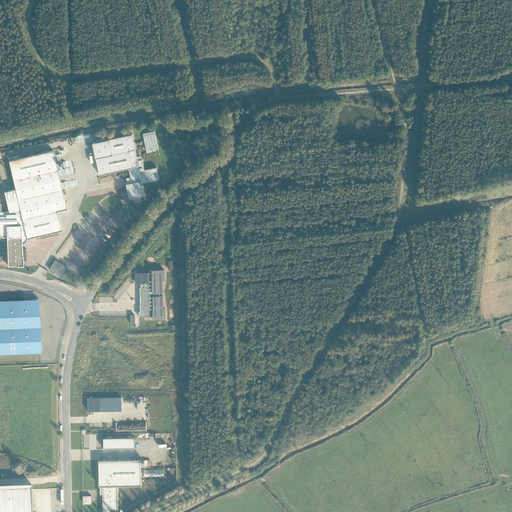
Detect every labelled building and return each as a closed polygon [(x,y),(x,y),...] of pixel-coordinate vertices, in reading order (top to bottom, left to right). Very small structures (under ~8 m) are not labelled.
[(145,143),(151,142),(151,145),(157,144),(154,130),(143,132),(145,143)] [(132,135),(92,144),(95,159),(99,176),(129,169),(131,178),(126,179),(128,184),(126,185),(129,200),(144,196),(142,184),(159,180),(157,168),(145,171),(142,160),(141,157),(137,157),(132,135)] [(0,238),(1,239),(3,238),(7,238),(8,267),(18,266),(18,267),(24,267),(23,257),(22,244),(24,244),(26,243),(27,241),(27,240),(62,232),(58,212),(68,210),(54,151),(19,159),(19,156),(8,158),(16,190),(4,192),(9,212),(1,212),(1,203),(0,203),(0,238)] [(111,220),(118,228),(130,217),(123,209),(111,220)] [(62,280),(69,270),(54,261),(48,271),(62,280)] [(141,288),(140,288),(140,310),(139,310),(139,316),(153,315),(153,318),(165,318),(165,308),(163,308),(163,295),(161,295),(160,291),(163,291),(162,279),(164,279),(164,269),(151,270),(151,272),(137,272),(137,282),(141,282),(141,288)] [(0,303),(0,353),(40,352),(38,302),(0,303)] [(133,436),(101,437),(101,447),(133,446),(133,436)] [(99,479),(99,480),(99,486),(100,486),(102,486),(102,490),(102,493),(102,494),(103,511),(102,511),(110,511),(110,509),(118,508),(117,485),(141,485),(140,459),(98,460),(99,466),(98,466),(98,467),(99,467),(99,479)] [(58,511),(58,483),(0,484),(0,511),(58,511)]
